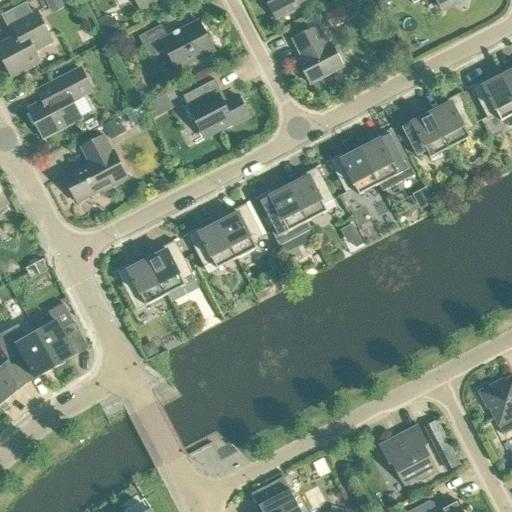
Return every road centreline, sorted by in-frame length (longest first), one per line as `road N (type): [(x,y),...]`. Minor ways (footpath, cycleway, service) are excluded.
road 1 (residential): [(197,505),(436,381)]
road 2 (residential): [(69,250),(298,132)]
road 3 (residential): [(298,132),(511,20)]
road 4 (residential): [(127,370),(0,462)]
road 5 (residential): [(127,370),(197,505)]
road 6 (residential): [(298,132),(229,0)]
road 7 (residential): [(436,381),(504,511)]
road 8 (residential): [(69,250),(127,370)]
road 9 (residential): [(4,140),(69,250)]
